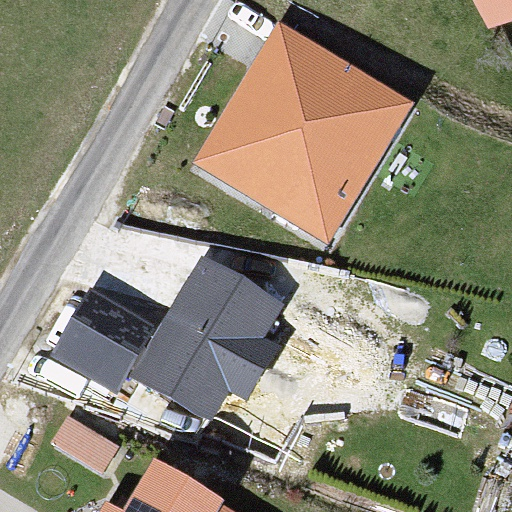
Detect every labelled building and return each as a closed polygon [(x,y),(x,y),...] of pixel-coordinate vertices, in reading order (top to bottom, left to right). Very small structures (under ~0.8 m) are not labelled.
[(511,4),(511,0),(479,0),(488,16),(511,4)] [(394,103),(267,28),(189,160),(316,235),(394,103)] [(278,306),(203,262),(136,375),(207,416),(227,383),(248,395),(275,349),(258,339),(278,306)] [(149,326),(90,293),(54,356),(113,390),(149,326)] [(114,446),(68,421),(56,443),(101,468),(114,446)] [(227,511),(161,471),(135,511),(114,511),(107,508),(104,511),(227,511)]
